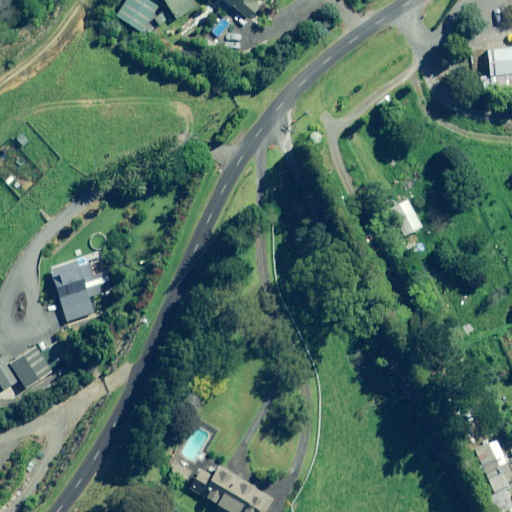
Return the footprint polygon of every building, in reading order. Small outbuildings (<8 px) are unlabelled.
[(160,6),(151,0),(129,0),(120,14),(144,30),(160,6)] [(199,5),(195,0),(167,0),(178,18),(199,5)] [(259,0),(231,0),(251,18),(262,6),(258,2),(259,0)] [(172,15),(166,8),(154,17),(161,24),(172,15)] [(511,46),(492,49),(494,74),(483,75),(484,88),(501,86),(511,85),(511,46)] [(425,226),(411,199),(392,209),(407,236),(425,226)] [(424,254),(416,242),(408,247),(416,259),(424,254)] [(112,290),(104,260),(82,266),(81,261),(53,269),(67,320),(94,313),(89,296),(112,290)] [(511,327),(506,330),(496,335),(506,354),(511,351),(511,327)] [(54,370),(38,346),(12,364),(29,388),(54,370)] [(4,357),(0,359),(0,387),(3,386),(4,389),(18,381),(4,357)] [(511,485),(511,470),(499,439),(475,449),(501,511),(510,511),(511,511),(511,493),(509,487),(511,485)] [(264,511),(274,497),(225,467),(221,464),(214,476),(203,469),(191,488),(205,496),(230,511),(264,511)]
